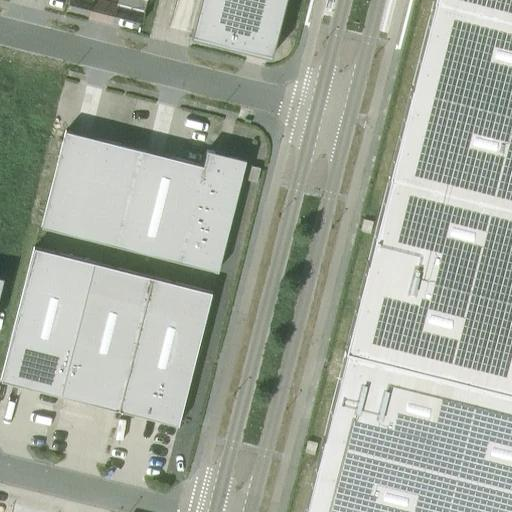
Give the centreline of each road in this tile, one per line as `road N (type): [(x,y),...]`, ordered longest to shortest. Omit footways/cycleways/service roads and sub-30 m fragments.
road 1 (tertiary): [(316,110),(215,511)]
road 2 (tertiary): [(251,511),(350,119)]
road 3 (unclassified): [(0,467),(185,511)]
road 4 (tertiary): [(350,119),(380,0)]
